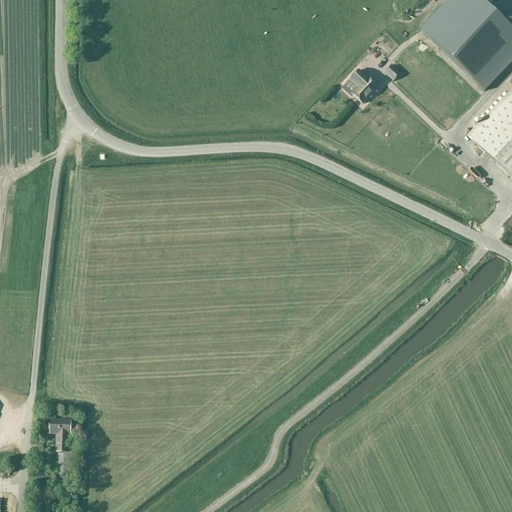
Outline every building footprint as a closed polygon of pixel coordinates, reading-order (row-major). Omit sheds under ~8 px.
[(511,31),(478,0),(448,0),(420,31),(484,92),(511,63),(511,31)] [(392,66),(385,74),(394,82),(401,75),(392,66)] [(368,78),(359,70),(349,79),(358,87),(351,94),(362,105),(379,87),(368,77),(368,78)] [(511,94),(471,137),(511,177),(511,94)] [(67,477),(68,472),(69,446),(68,446),(68,437),(70,437),(70,423),(50,422),(50,435),(58,436),(58,446),(56,445),(55,453),(58,454),(57,472),(58,472),(57,477),(67,477)]
